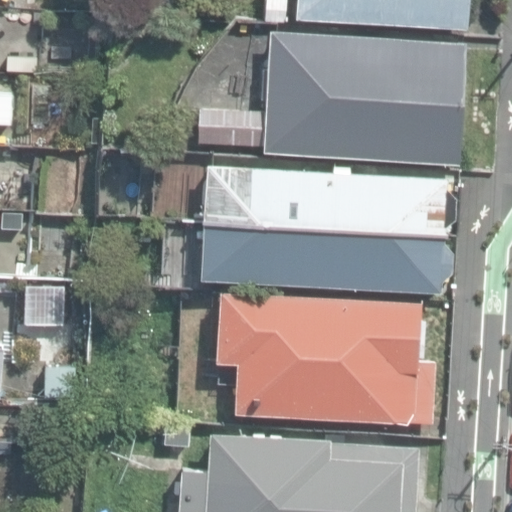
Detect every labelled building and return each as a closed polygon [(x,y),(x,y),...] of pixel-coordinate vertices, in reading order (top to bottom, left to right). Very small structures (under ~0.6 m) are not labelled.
[(188,10),(188,0),(136,0),(136,8),(188,10)] [(282,19),(281,0),(259,0),(259,18),(282,19)] [(297,0),(296,17),(465,27),(466,0),(297,0)] [(264,151),(460,163),(468,41),(269,30),(264,109),(200,105),(197,140),(264,145),(264,151)] [(1,68),(34,69),(35,45),(2,44),(1,68)] [(0,123),(11,124),(13,94),(0,92),(0,123)] [(207,163),(203,220),(444,232),(444,225),(455,216),(455,197),(447,188),(448,176),(207,163)] [(444,232),(203,220),(200,277),(440,291),(441,279),(452,271),(452,251),(444,241),(444,232)] [(64,324),(65,284),(25,284),(24,324),(64,324)] [(234,409),(428,421),(428,412),(432,412),(435,361),(416,360),(420,303),(221,291),(219,291),(215,360),(237,361),(234,409)] [(76,396),(77,363),(44,360),(43,396),(76,396)] [(413,511),(417,446),(343,442),(343,435),(325,433),(325,439),(209,432),(207,470),(182,468),(179,511),(413,511)]
